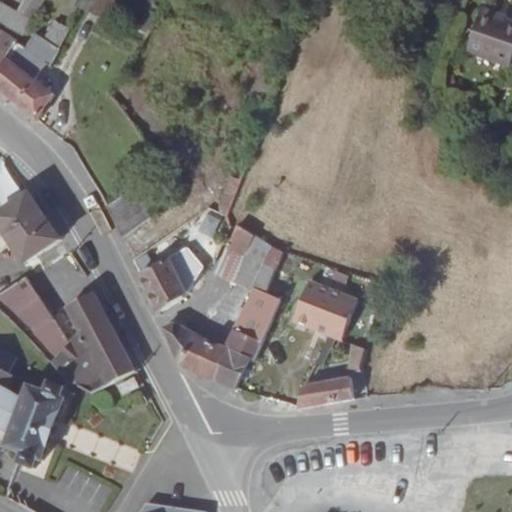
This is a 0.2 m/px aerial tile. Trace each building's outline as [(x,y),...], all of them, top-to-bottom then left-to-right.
[(32,21),(44,0),(25,0),(18,13),(32,21)] [(106,22),(117,0),(85,0),(81,8),(106,22)] [(32,21),(18,13),(0,2),(0,22),(23,36),(32,21)] [(142,34),(155,14),(148,10),(136,30),(142,34)] [(511,22),(481,12),(467,51),(510,66),(511,59),(511,22)] [(159,16),(155,14),(142,34),(139,39),(142,42),(159,16)] [(60,50),(70,29),(56,21),(46,40),(60,50)] [(0,69),(17,43),(0,31),(0,69)] [(17,43),(0,69),(0,90),(14,102),(38,121),(54,96),(34,80),(47,64),(52,67),(54,62),(60,50),(46,40),(36,33),(26,48),(17,43)] [(227,216),(245,167),(235,163),(218,208),(227,216)] [(151,217),(135,186),(107,206),(122,238),(147,220),(151,217)] [(25,263),(60,241),(46,219),(30,194),(0,213),(0,251),(12,243),(25,263)] [(204,221),(214,209),(208,206),(198,214),(203,220),(204,221)] [(321,245),(317,265),(379,280),(388,244),(307,224),(303,241),(321,245)] [(233,281),(254,235),(238,225),(217,273),(233,281)] [(271,245),(254,235),(233,281),(254,290),(256,287),(266,292),(282,252),(271,245)] [(183,298),(187,293),(177,274),(196,259),(201,248),(189,238),(179,253),(140,274),(149,294),(158,314),(183,298)] [(0,279),(0,310),(11,321),(42,300),(27,278),(10,288),(3,277),(0,279)] [(225,348),(229,349),(250,361),(255,363),(281,301),(266,294),(266,292),(256,287),(254,290),(225,348)] [(93,394),(137,372),(113,327),(95,293),(67,307),(81,332),(71,343),(42,300),(11,321),(69,382),(93,394)] [(175,324),(165,328),(171,342),(180,365),(196,336),(197,335),(180,326),(178,327),(175,324)] [(225,348),(196,336),(180,365),(200,374),(216,381),(229,349),(225,348)] [(366,349),(352,344),(349,368),(350,373),(362,371),(361,366),(366,349)] [(250,361),(229,349),(216,381),(226,386),(235,390),(236,389),(250,361)] [(0,428),(11,434),(6,446),(23,453),(19,463),(35,469),(39,459),(43,461),(66,400),(62,398),(66,388),(49,382),(46,392),(30,386),(23,398),(6,389),(13,376),(0,369),(0,428)] [(139,387),(134,378),(129,381),(130,382),(119,388),(122,394),(133,389),(134,390),(139,387)] [(303,386),(299,408),(335,402),(356,399),(352,378),(303,386)] [(204,511),(181,508),(148,503),(141,511),(204,511)]
